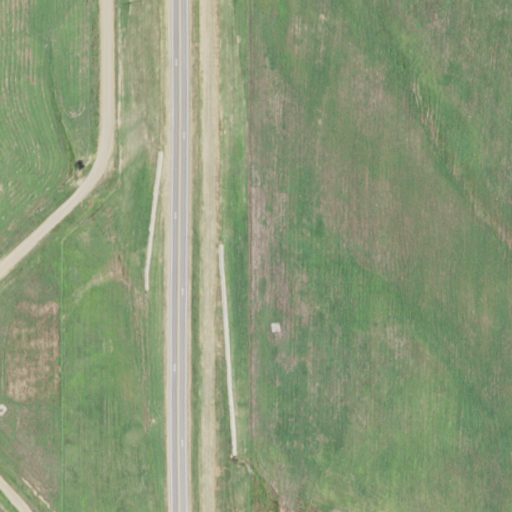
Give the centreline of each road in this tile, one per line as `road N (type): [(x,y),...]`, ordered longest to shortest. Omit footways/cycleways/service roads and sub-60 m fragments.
road 1 (tertiary): [(179,511),(179,0)]
road 2 (residential): [(0,269),(91,184),(106,157),(105,0)]
